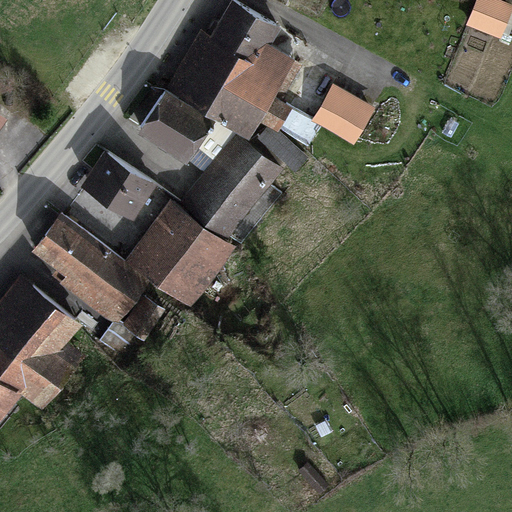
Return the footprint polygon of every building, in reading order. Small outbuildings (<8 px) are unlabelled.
[(235,119),(259,134),(304,61),(254,31),(266,11),(249,0),(231,0),(216,25),(202,17),(166,76),(235,119)] [(235,119),(166,76),(142,125),(198,165),(235,119)] [(340,78),(315,118),(362,146),(386,106),(340,78)] [(175,193),(240,245),(284,190),(274,183),(294,158),(259,134),(235,119),(198,165),(175,193)] [(164,175),(112,141),(87,180),(139,214),(164,175)] [(240,245),(175,193),(131,253),(193,301),(240,245)] [(157,280),(67,211),(39,247),(63,265),(56,275),(138,338),(163,306),(147,294),(157,280)] [(83,321),(20,270),(0,294),(0,420),(20,395),(39,410),(76,365),(58,351),(83,321)]
